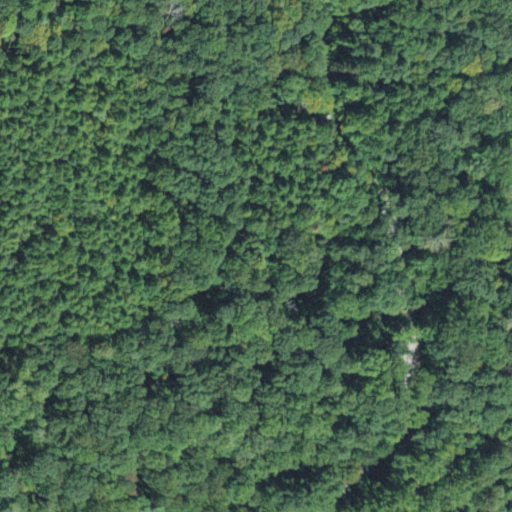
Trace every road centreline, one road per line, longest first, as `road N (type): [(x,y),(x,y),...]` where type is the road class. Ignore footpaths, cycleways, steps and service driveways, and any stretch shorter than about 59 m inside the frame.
road 1 (track): [(411,379),(444,262),(448,122),(470,0)]
road 2 (track): [(323,511),(404,415),(411,379),(394,237),(383,200),(363,174)]
road 3 (track): [(363,174),(317,105),(314,0)]
